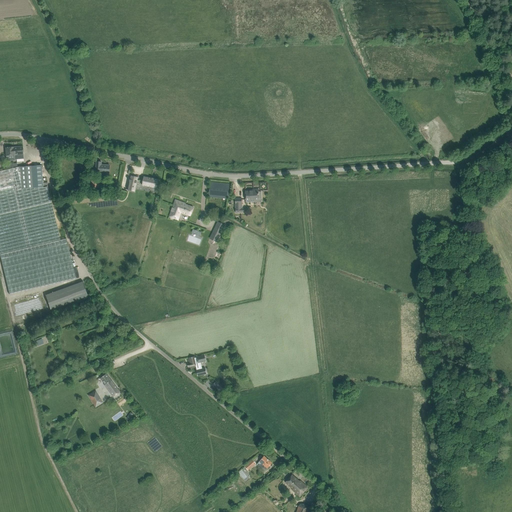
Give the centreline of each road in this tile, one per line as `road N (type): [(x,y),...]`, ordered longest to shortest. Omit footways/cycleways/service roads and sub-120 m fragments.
road 1 (unclassified): [(324,493),(112,308),(61,213),(39,138)]
road 2 (unclassified): [(454,162),(232,176),(39,138)]
road 3 (track): [(95,150),(84,105),(35,0)]
